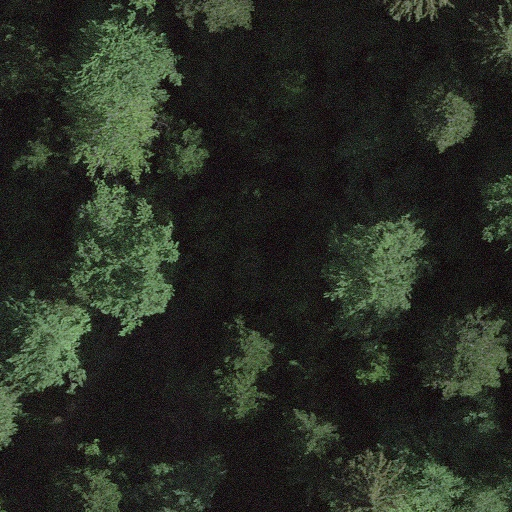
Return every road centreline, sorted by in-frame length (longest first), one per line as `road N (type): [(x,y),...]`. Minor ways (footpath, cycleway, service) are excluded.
road 1 (track): [(14,511),(87,389),(123,309),(139,301),(149,68),(162,0)]
road 2 (track): [(175,511),(186,374),(181,336),(164,313),(139,301)]
